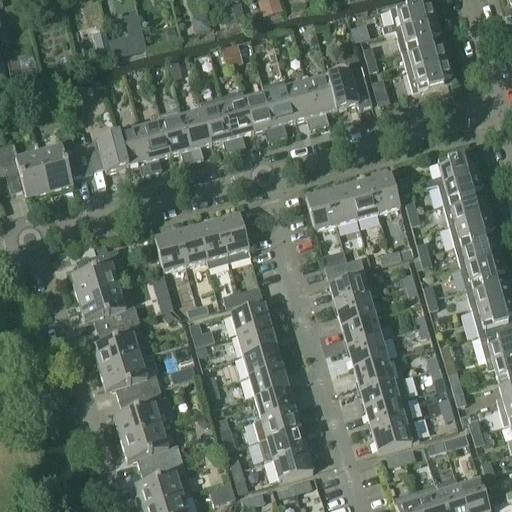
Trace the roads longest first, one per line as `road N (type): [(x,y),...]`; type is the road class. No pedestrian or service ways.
road 1 (residential): [(358,511),(259,180)]
road 2 (residential): [(114,511),(34,244)]
road 3 (residential): [(259,180),(496,113)]
road 4 (residential): [(34,244),(259,180)]
